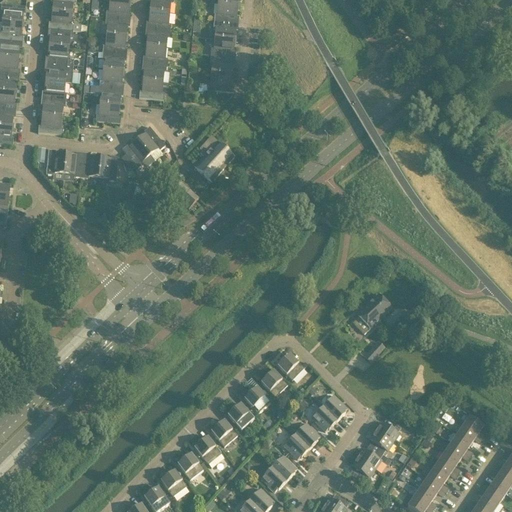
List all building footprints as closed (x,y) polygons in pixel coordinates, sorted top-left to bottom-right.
[(53,3),(52,14),(72,16),(73,5),(75,5),(75,0),(50,0),(51,3),(53,3)] [(151,3),(150,13),(169,15),(170,5),(173,5),(173,0),(148,0),(148,3),(151,3)] [(128,15),(129,4),(110,2),(109,13),(106,13),(105,20),(130,22),(131,15),(128,15)] [(2,24),(22,26),(23,15),(25,16),(26,8),(1,6),(0,13),(3,13),(2,24)] [(238,8),(218,6),(217,16),(214,16),(214,23),(238,25),(239,18),(237,18),(238,8)] [(169,15),(150,13),(148,24),(146,23),(145,30),(170,33),(171,26),(168,26),(169,15)] [(72,16),(52,14),(51,24),(49,24),(48,31),(73,33),(81,34),(81,26),(73,25),(73,26),(71,26),(72,16)] [(130,22),(105,20),(105,26),(107,27),(106,37),(126,39),(127,29),(129,29),(130,22)] [(215,30),(214,40),(234,42),(235,32),(238,32),(238,25),(214,23),(213,30),(215,30)] [(0,41),(22,43),(23,36),(21,36),(22,26),(2,24),(1,34),(0,34),(0,41)] [(147,37),(146,48),(166,50),(167,39),(169,40),(170,33),(145,30),(145,37),(147,37)] [(50,38),(49,48),(68,50),(70,40),(72,40),(73,33),(48,31),(47,38),(50,38)] [(125,49),(126,39),(106,37),(105,48),(103,47),(102,54),(127,57),(127,50),(125,49)] [(234,42),(214,40),(213,51),(211,50),(210,57),(235,60),(236,53),(233,53),(234,42)] [(0,58),(18,60),(19,50),(22,50),(22,43),(0,41),(0,58)] [(68,50),(49,48),(48,59),(45,58),(44,65),(69,68),(70,61),(67,61),(68,50)] [(166,50),(146,48),(145,58),(143,58),(142,65),(167,67),(167,61),(165,60),(166,50)] [(127,57),(102,54),(101,61),(104,61),(103,72),(123,74),(124,63),(126,63),(127,57)] [(212,64),(211,75),(231,77),(232,66),(234,67),(235,60),(210,57),(210,64),(212,64)] [(0,76),(19,78),(20,71),(17,71),(18,60),(0,58),(0,76)] [(44,65),(44,72),(46,72),(45,83),(65,85),(71,85),(72,68),(69,68),(44,65)] [(142,65),(141,72),(144,72),(143,83),(163,84),(168,85),(169,74),(166,74),(167,67),(142,65)] [(122,84),(123,74),(103,72),(102,82),(99,82),(99,89),(123,91),(124,84),(122,84)] [(231,77),(211,75),(210,85),(208,85),(207,92),(232,95),(232,87),(230,87),(231,77)] [(0,93),(15,95),(16,85),(18,85),(19,78),(0,76),(0,93)] [(65,85),(45,83),(44,93),(42,93),(41,100),(66,102),(66,95),(64,95),(65,85)] [(163,84),(143,83),(142,93),(139,93),(139,100),(163,102),(164,95),(162,95),(163,84)] [(91,88),(90,95),(100,96),(99,106),(119,108),(120,98),(123,98),(123,91),(99,89),(91,88)] [(0,111),(16,113),(16,106),(14,106),(15,95),(0,93),(0,111)] [(225,95),(219,101),(224,106),(230,100),(225,95)] [(43,107),(42,117),(62,119),(63,109),(65,109),(66,102),(41,100),(40,107),(43,107)] [(118,119),(119,108),(99,106),(98,117),(96,117),(95,124),(120,126),(121,119),(118,119)] [(0,128),(12,130),(13,119),(15,120),(16,113),(0,111),(0,128)] [(38,135),(62,137),(63,130),(61,130),(62,119),(42,117),(41,128),(38,128),(38,135)] [(12,130),(0,128),(0,146),(12,147),(13,140),(11,140),(12,130)] [(137,142),(150,157),(158,151),(159,152),(165,148),(149,129),(144,133),(145,135),(137,142)] [(204,159),(195,169),(211,184),(234,159),(211,138),(200,151),(202,153),(200,155),(204,159)] [(141,164),(150,157),(137,142),(129,149),(127,147),(122,151),(138,170),(143,166),(141,164)] [(45,163),(46,151),(37,150),(35,164),(40,164),(40,162),(45,163)] [(64,176),(66,156),(55,155),(55,152),(48,152),(46,176),(53,177),(53,175),(64,176)] [(66,156),(64,176),(74,177),(74,179),(81,180),(83,155),(76,155),(76,157),(66,156)] [(83,155),(81,180),(88,180),(88,178),(98,179),(100,159),(90,158),(90,156),(83,155)] [(100,159),(98,179),(109,180),(108,183),(116,183),(118,159),(111,158),(111,160),(100,159)] [(188,210),(191,207),(198,200),(180,184),(171,194),(188,210)] [(0,207),(8,208),(10,187),(0,185),(0,207)] [(83,221),(93,221),(93,209),(84,209),(83,221)] [(359,319),(353,325),(364,337),(392,310),(378,296),(356,317),(359,319)] [(378,344),(373,350),(379,356),(384,350),(378,344)] [(292,383),(304,370),(301,367),(290,356),(285,360),(284,359),(282,360),(281,361),(281,362),(281,364),(277,368),(292,383)] [(370,365),(374,361),(368,356),(364,360),(370,365)] [(275,399),(288,387),(273,372),(269,377),(267,376),(266,376),(264,377),(264,379),(265,380),(261,385),(275,399)] [(258,416),(271,404),(257,389),(252,393),(251,392),(249,392),(248,393),(248,395),(248,397),(244,401),(258,416)] [(312,389),(307,393),(311,397),(316,393),(312,389)] [(298,395),(302,398),(306,394),(302,390),(298,395)] [(334,397),(322,409),(337,423),(345,415),(344,414),(347,411),(334,397)] [(296,408),(301,412),(306,407),(302,403),(296,408)] [(241,433),(254,421),(240,405),(236,409),(234,409),(233,409),(231,410),(231,411),(232,413),(227,417),(241,433)] [(329,432),(337,423),(322,409),(311,420),(325,434),(328,431),(329,432)] [(291,415),(295,419),(299,414),(295,410),(291,415)] [(463,428),(482,441),(485,437),(480,433),(483,428),(469,418),(463,428)] [(224,449),(237,438),(224,422),(219,426),(218,425),(216,425),(215,426),(215,428),(215,429),(211,433),(224,449)] [(274,427),(271,423),(265,428),(269,432),(274,427)] [(376,433),(393,445),(399,436),(397,435),(401,430),(396,427),(393,431),(382,424),(376,433)] [(306,425),(295,437),(309,451),(318,443),(317,442),(320,439),(306,425)] [(479,445),(482,441),(463,428),(457,436),(471,446),(474,441),(479,445)] [(377,453),(382,457),(385,452),(387,454),(393,445),(376,433),(370,442),(380,449),(377,453)] [(269,439),(273,442),(278,437),(274,434),(269,439)] [(467,451),(471,446),(457,436),(451,445),(469,458),(472,454),(467,451)] [(301,460),(309,451),(295,437),(283,448),(297,462),(300,459),(301,460)] [(220,455),(207,439),(203,442),(201,441),(199,442),(198,443),(198,444),(198,446),(194,450),(207,466),(208,465),(212,469),(223,460),(219,456),(220,455)] [(426,449),(430,444),(425,440),(421,446),(426,449)] [(467,463),(469,458),(451,445),(444,454),(458,464),(462,459),(467,463)] [(364,451),(357,460),(375,472),(381,463),(384,465),(387,460),(382,457),(377,453),(374,458),(364,451)] [(455,469),(458,464),(444,454),(438,463),(457,476),(460,472),(455,469)] [(190,482),(204,472),(191,455),(186,459),(185,458),(183,458),(182,459),(181,461),(182,462),(177,466),(190,482)] [(511,461),(505,456),(502,461),(507,464),(504,469),(511,474),(511,461)] [(283,458),(272,469),(286,484),(295,475),(294,475),(297,472),(283,458)] [(353,470),(349,477),(366,488),(370,481),(369,481),(375,472),(357,460),(351,468),(353,470)] [(454,480),(457,476),(438,463),(432,472),(446,482),(449,477),(454,480)] [(247,473),(242,469),(237,474),(241,478),(247,473)] [(278,492),(286,484),(272,469),(260,481),(274,494),(277,491),(278,492)] [(495,470),(492,474),(511,487),(511,486),(511,474),(504,469),(500,474),(495,470)] [(173,499),(187,489),(174,472),(169,476),(168,475),(166,475),(165,476),(165,477),(165,479),(160,482),(173,499)] [(443,487),(446,482),(432,472),(426,481),(445,494),(448,490),(443,487)] [(511,487),(492,474),(490,478),(495,482),(491,487),(505,496),(511,487)] [(226,484),(222,479),(217,482),(221,487),(226,484)] [(442,498),(445,494),(426,481),(420,490),(434,499),(437,495),(442,498)] [(483,488),(480,492),(499,505),(505,496),(491,487),(488,491),(483,488)] [(152,511),(160,511),(170,506),(158,489),(153,492),(151,491),(150,491),(148,492),(148,494),(148,495),(143,499),(152,511)] [(381,498),(384,493),(379,489),(376,494),(381,498)] [(431,504),(434,499),(420,490),(414,499),(433,511),(435,508),(431,504)] [(260,491),(249,502),(258,511),(268,511),(272,508),(271,508),(274,505),(260,491)] [(222,492),(217,497),(221,502),(227,496),(222,492)] [(494,511),(499,505),(480,492),(477,496),(482,499),(479,504),(490,511),(494,511)] [(330,500),(324,509),(328,511),(347,511),(348,511),(346,511),(349,506),(344,502),(335,496),(332,501),(330,500)] [(432,511),(433,511),(414,499),(407,508),(413,511),(432,511)] [(258,511),(249,502),(239,511),(258,511)]
